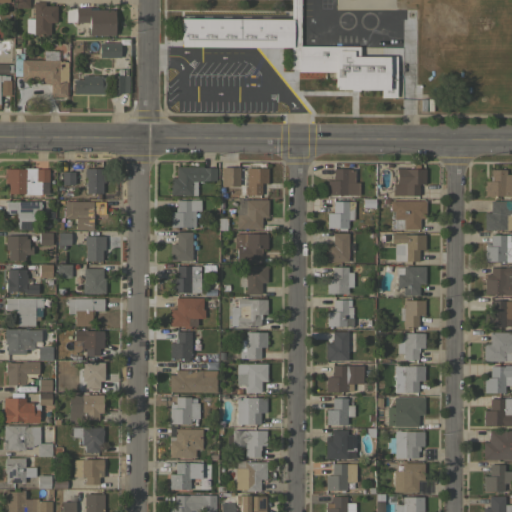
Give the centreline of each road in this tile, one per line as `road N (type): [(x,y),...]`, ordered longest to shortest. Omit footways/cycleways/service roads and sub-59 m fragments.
road 1 (tertiary): [(511,144),(0,142)]
road 2 (residential): [(138,143),(137,511)]
road 3 (residential): [(296,143),(296,511)]
road 4 (residential): [(453,144),(453,511)]
road 5 (residential): [(152,0),(152,143)]
